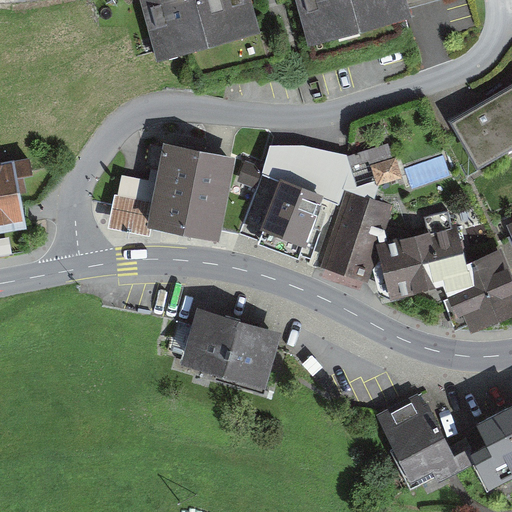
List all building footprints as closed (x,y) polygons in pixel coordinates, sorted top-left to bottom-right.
[(244,0),(131,0),(146,50),(250,21),(244,0)] [(399,0),(291,0),(300,33),(402,8),(399,0)] [(511,71),(440,111),(464,156),(511,129),(511,71)] [(382,135),(337,148),(347,180),(392,166),(382,135)] [(169,148),(156,215),(215,227),(228,159),(169,148)] [(0,218),(9,217),(0,170),(0,218)] [(387,202),(341,185),(314,259),(359,276),(387,202)] [(308,218),(258,197),(240,241),(289,262),(308,218)] [(511,207),(496,214),(511,250),(511,207)] [(476,285),(468,263),(464,264),(453,226),(384,246),(396,288),(444,274),(450,295),(476,285)] [(511,284),(500,251),(468,263),(476,285),(450,295),(444,297),(455,326),(511,306),(511,284)] [(197,309),(186,305),(170,355),(244,379),(260,329),(197,309)] [(476,459),(464,437),(447,446),(422,397),(382,417),(416,481),(439,469),(442,476),(476,459)] [(511,412),(464,437),(476,459),(489,484),(511,471),(511,412)]
